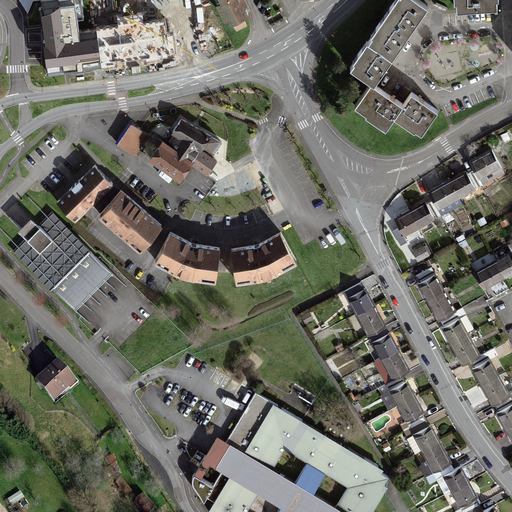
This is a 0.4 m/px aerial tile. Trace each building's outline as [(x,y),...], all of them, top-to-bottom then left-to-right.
[(43,41),(47,72),(101,65),(101,62),(171,53),(166,16),(143,19),(142,11),(116,15),(117,24),(96,26),(97,33),(80,36),(78,17),(85,16),(82,0),(40,0),(46,40),(43,41)] [(248,13),(241,0),(220,0),(217,2),(225,18),(229,16),(232,21),(236,29),(247,24),(242,15),(248,13)] [(428,5),(421,0),(395,0),(350,66),(370,81),(354,104),(386,127),(394,114),(421,133),(437,109),(431,104),(429,107),(422,103),(424,100),(411,91),(403,103),(389,94),(387,97),(381,92),(383,89),(373,83),(378,77),(375,74),(379,68),(382,70),(396,50),(393,48),(398,41),(401,44),(419,17),(416,15),(420,9),(423,11),(428,5)] [(456,0),(457,9),(497,6),(496,0),(456,0)] [(211,134),(182,117),(172,131),(174,133),(167,143),(192,161),(190,163),(205,173),(215,159),(200,148),(203,145),(214,152),(221,141),(211,134)] [(148,134),(131,123),(117,143),(134,154),(148,134)] [(504,141),(510,138),(506,131),(501,134),(504,141)] [(167,143),(162,139),(150,157),(180,178),(190,163),(192,161),(167,143)] [(501,166),(492,149),(469,161),(473,168),(482,183),(482,185),(489,181),(485,174),(501,166)] [(95,164),(57,201),(74,219),(112,182),(95,164)] [(504,172),(501,166),(485,174),(489,181),(504,172)] [(466,170),(450,179),(460,195),(482,183),(473,168),(467,171),(466,170)] [(450,179),(428,191),(432,198),(437,208),(458,196),(460,195),(450,179)] [(121,189),(100,213),(140,248),(161,224),(121,189)] [(458,196),(437,208),(441,214),(462,202),(458,196)] [(425,201),(410,209),(419,226),(441,214),(437,208),(432,198),(426,202),(425,201)] [(419,226),(410,209),(394,218),(398,226),(392,229),(400,245),(407,241),(403,235),(419,226)] [(27,237),(15,250),(72,305),(109,268),(51,212),(39,225),(44,230),(32,242),(27,237)] [(39,225),(27,237),(32,242),(44,230),(39,225)] [(195,247),(189,245),(191,242),(170,231),(155,259),(168,266),(168,267),(175,271),(192,276),(200,277),(200,276),(215,278),(220,247),(196,243),(195,247)] [(254,244),(231,248),(236,280),(251,277),(251,278),(259,277),(276,271),(283,267),(283,266),(296,259),(280,231),(259,243),(261,246),(255,248),(254,244)] [(511,241),(508,244),(511,251),(496,259),(505,276),(511,271),(511,241)] [(505,276),(496,259),(474,271),(474,272),(483,288),(505,276)] [(431,266),(415,275),(419,281),(418,282),(426,298),(443,289),(431,266)] [(111,270),(109,268),(72,305),(74,307),(111,270)] [(360,281),(345,290),(357,312),(373,303),(365,287),(364,288),(360,281)] [(443,289),(426,298),(438,320),(439,319),(455,311),(443,289)] [(373,303),(357,312),(369,335),(384,326),(385,325),(373,303)] [(455,311),(439,319),(443,326),(442,326),(450,342),(467,333),(466,331),(472,327),(461,307),(455,311)] [(309,311),(301,315),(304,321),(312,317),(309,311)] [(384,326),(369,335),(381,356),(397,347),(389,332),(388,333),(384,326)] [(467,333),(450,342),(463,364),(470,360),(479,355),(467,333)] [(410,370),(397,347),(381,356),(374,360),(386,382),(402,374),(410,370)] [(496,354),(492,348),(479,355),(470,360),(474,366),(472,367),(481,382),(497,373),(489,358),(496,354)] [(53,400),(74,382),(67,374),(59,364),(38,382),(53,400)] [(76,381),(69,372),(67,374),(74,382),(76,381)] [(497,373),(481,382),(493,404),(494,404),(510,396),(511,394),(511,387),(507,391),(497,373)] [(402,374),(386,382),(398,404),(415,395),(406,380),(405,380),(402,374)] [(296,415),(273,401),(270,406),(266,403),(269,399),(255,391),(226,439),(236,445),(222,469),(213,483),(201,476),(193,472),(191,477),(192,481),(193,483),(194,485),(204,500),(206,496),(218,503),(211,511),(357,511),(366,497),(370,499),(378,486),(374,484),(381,472),(370,464),(372,461),(358,452),(356,456),(333,442),(335,439),(319,429),(316,432),(293,419),(296,415)] [(511,394),(510,396),(494,404),(498,410),(496,411),(504,426),(511,422),(511,394)] [(415,395),(398,404),(406,420),(402,422),(405,429),(426,418),(422,412),(423,411),(415,395)] [(293,419),(316,432),(319,429),(296,415),(293,419)] [(426,418),(405,429),(409,435),(416,449),(421,447),(422,448),(438,440),(430,424),(429,425),(426,418)] [(226,439),(217,433),(207,449),(214,453),(209,462),(222,469),(236,445),(226,439)] [(333,442),(356,456),(358,452),(335,439),(333,442)] [(450,462),(438,440),(422,448),(434,471),(449,463),(450,462)] [(422,448),(415,452),(421,463),(419,464),(425,476),(434,471),(422,448)] [(207,449),(202,457),(209,462),(214,453),(207,449)] [(115,463),(111,456),(105,459),(109,467),(115,463)] [(209,462),(202,457),(193,472),(201,476),(209,462)] [(449,463),(434,471),(437,478),(445,492),(451,489),(452,490),(469,481),(460,465),(453,469),(449,463)] [(125,493),(129,489),(121,479),(117,483),(125,493)] [(469,481),(452,490),(460,506),(454,509),(455,511),(463,511),(479,504),(476,497),(477,497),(469,481)] [(149,511),(153,509),(143,496),(136,502),(144,511),(149,511)] [(362,511),(370,499),(366,497),(357,511),(362,511)]
